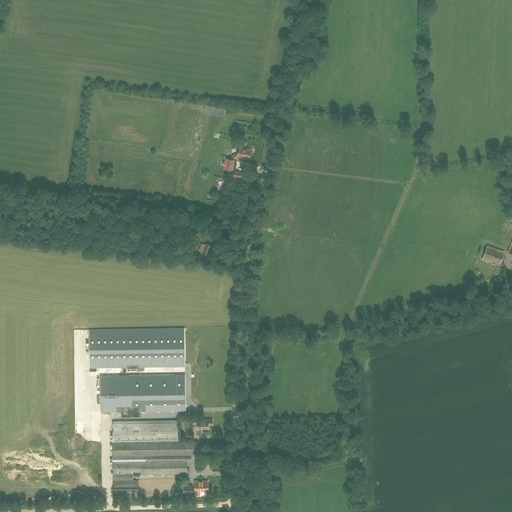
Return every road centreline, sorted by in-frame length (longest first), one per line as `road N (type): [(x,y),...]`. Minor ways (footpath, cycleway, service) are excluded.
road 1 (unclassified): [(231,511),(242,280),(298,0)]
road 2 (track): [(0,511),(232,505)]
